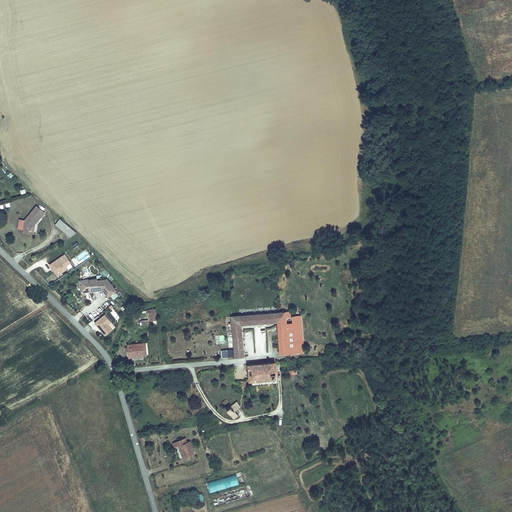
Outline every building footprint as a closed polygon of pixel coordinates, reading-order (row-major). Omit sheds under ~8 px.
[(33,224),(35,224),(45,213),(37,206),(25,220),(26,229),(33,229),(33,224)] [(60,218),(55,224),(71,237),(76,231),(60,218)] [(26,234),(36,233),(35,224),(33,224),(33,229),(26,229),(26,232),(26,234)] [(65,254),(50,264),(58,275),(67,269),(68,264),(71,262),(65,254)] [(80,280),(81,290),(91,289),(92,291),(103,290),(109,297),(118,289),(108,279),(98,280),(98,279),(90,280),(90,279),(80,280)] [(148,320),(157,319),(155,308),(139,311),(141,325),(149,324),(148,320)] [(283,352),(303,350),(302,342),(299,343),(291,343),(290,333),(289,320),(289,314),(294,314),(293,310),(273,311),(256,313),(252,313),(253,323),(257,322),(281,320),(283,352)] [(253,323),(252,313),(231,315),(231,321),(235,321),(239,355),(247,355),(244,330),(244,323),(253,323)] [(105,314),(95,322),(106,335),(113,329),(109,324),(111,321),(105,314)] [(290,333),(298,332),(297,319),(289,320),(290,333)] [(291,343),(299,343),(298,332),(290,333),(291,343)] [(146,342),(127,344),(129,356),(147,354),(146,342)] [(233,355),(233,348),(220,349),(221,356),(233,355)] [(263,360),(264,375),(276,374),(275,359),(263,360)] [(252,376),(264,375),(263,360),(251,361),(252,376)] [(230,406),(233,412),(239,409),(236,403),(230,406)] [(182,438),(173,441),(175,447),(178,445),(180,450),(182,449),(186,456),(195,453),(189,441),(185,443),(182,438)] [(209,492),(239,485),(236,473),(206,481),(209,492)]
